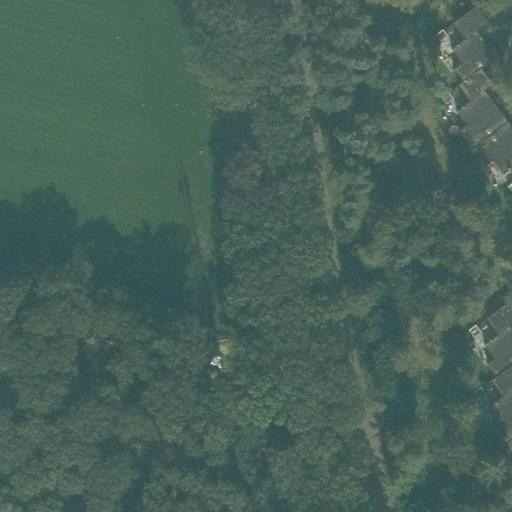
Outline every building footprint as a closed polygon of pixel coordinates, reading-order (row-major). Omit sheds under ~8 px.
[(451,70),(460,83),(484,66),(498,57),(488,44),(483,48),(473,34),(487,24),(475,6),(451,23),(463,40),(449,50),(459,64),(451,70)] [(466,146),(469,150),(510,122),(492,97),(489,99),(484,92),(496,84),(484,66),(460,83),(472,100),(457,110),(467,124),(459,130),(468,144),(466,146)] [(511,125),(510,122),(469,150),(473,155),(475,153),(485,167),(493,161),(503,176),(511,169),(511,125)] [(487,364),(496,377),(511,365),(511,334),(507,328),(511,324),(511,306),(508,301),(486,318),(498,334),(484,345),(494,359),(487,364)] [(499,442),(502,447),(511,439),(511,365),(496,377),(491,381),(503,397),(489,408),(499,422),(492,427),(501,440),(499,442)] [(511,439),(502,447),(506,451),(508,450),(511,454),(511,439)]
